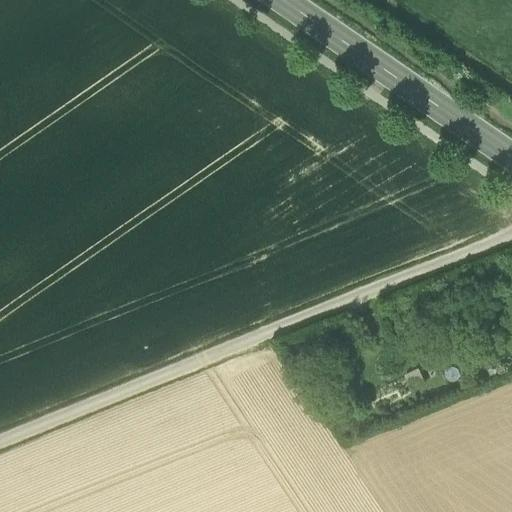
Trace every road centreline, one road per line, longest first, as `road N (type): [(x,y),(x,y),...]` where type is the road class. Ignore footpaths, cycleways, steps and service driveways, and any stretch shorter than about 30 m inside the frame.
road 1 (unclassified): [(511,236),(0,443)]
road 2 (primary): [(511,157),(282,0)]
